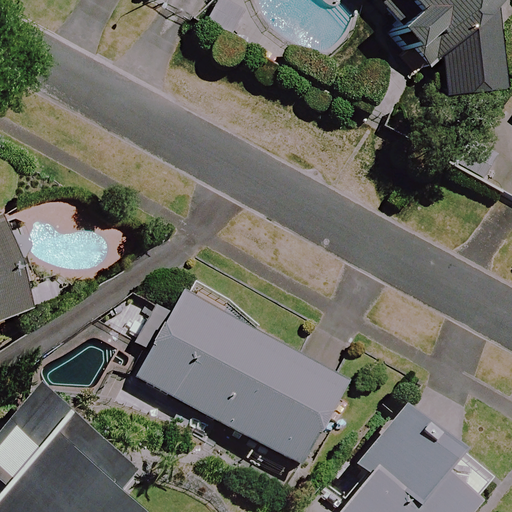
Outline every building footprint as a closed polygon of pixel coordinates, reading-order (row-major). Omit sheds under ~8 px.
[(432,64),(435,100),(499,95),(491,10),(501,0),(375,0),(396,22),(384,33),(422,74),(432,64)] [(0,316),(36,303),(5,222),(0,223),(0,316)] [(345,397),(185,306),(140,386),(300,476),(345,397)] [(127,489),(35,411),(0,452),(0,495),(2,498),(0,500),(0,511),(117,511),(112,507),(127,489)] [(447,480),(392,435),(353,483),(368,495),(353,511),(466,511),(439,490),(447,480)]
